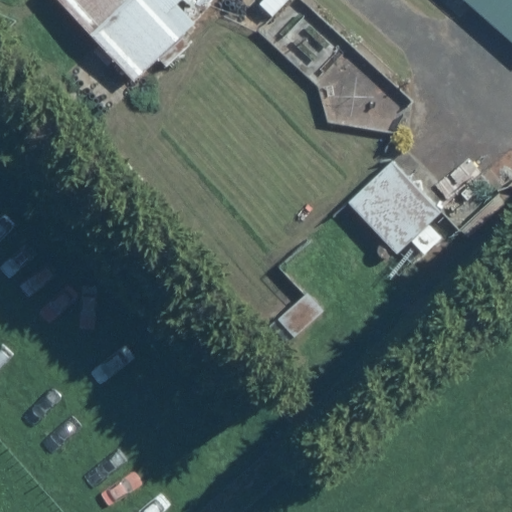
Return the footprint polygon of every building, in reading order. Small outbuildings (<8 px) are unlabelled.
[(57,0),(130,76),(201,10),(191,0),(57,0)] [(511,0),(464,0),(511,41),(511,0)] [(406,110),(293,1),(261,34),(315,87),(325,120),(383,133),(406,110)] [(396,161),(350,203),(392,250),(438,208),(396,161)] [(287,340),(322,313),(304,291),(269,318),(287,340)]
